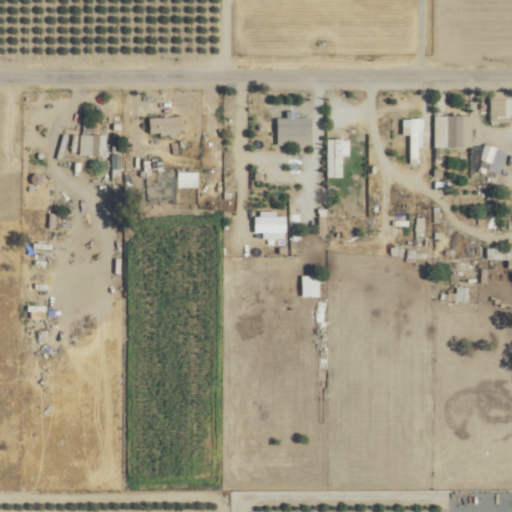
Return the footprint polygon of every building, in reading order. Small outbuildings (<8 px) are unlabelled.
[(311,116),(298,116),(297,109),(287,109),(287,116),(277,117),(278,144),(312,143),(311,116)] [(472,114),(434,114),(433,145),(472,146),(472,114)] [(147,116),(148,132),(182,131),(182,115),(147,116)] [(423,117),(402,117),(403,134),(407,133),(408,154),(418,154),(418,145),(424,145),(423,117)] [(98,153),(98,145),(97,145),(97,133),(79,133),(79,153),(98,153)] [(327,175),(343,175),(342,154),(350,154),(349,137),(326,138),(327,175)] [(479,159),(490,161),(488,169),(500,172),(506,149),(484,143),(479,159)] [(255,215),(255,234),(286,235),(286,215),(255,215)] [(319,275),(302,274),(302,295),(319,295),(319,275)]
